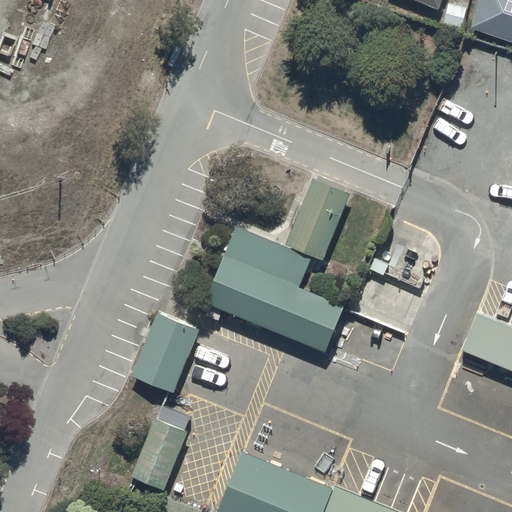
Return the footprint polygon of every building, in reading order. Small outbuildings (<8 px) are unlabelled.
[(511,0),(479,0),(471,23),(511,37),(511,0)] [(237,221),(205,296),(210,298),(204,311),(219,318),(225,305),(325,348),(358,269),(323,254),(351,189),(315,174),(285,242),(237,221)] [(390,227),(374,263),(389,271),(405,234),(390,227)] [(511,319),(478,305),(462,344),(511,365),(506,378),(511,380),(511,319)] [(159,308),(132,370),(172,387),(198,325),(159,308)] [(155,412),(130,471),(163,485),(187,426),(179,422),(190,397),(172,389),(161,414),(155,412)] [(422,511),(238,440),(216,495),(259,511),(422,511)]
